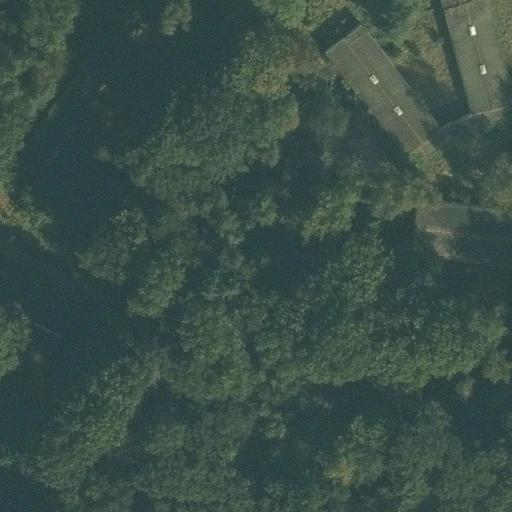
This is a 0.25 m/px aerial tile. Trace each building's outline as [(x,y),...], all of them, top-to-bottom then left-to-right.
[(511,100),(511,97),(486,0),(442,0),(472,111),(511,100)] [(439,128),(359,24),(326,50),(406,153),(417,144),(439,128)] [(110,25),(12,165),(58,196),(155,56),(110,25)] [(511,100),(472,111),(470,112),(439,128),(417,144),(426,155),(447,138),(475,124),(511,114),(511,160),(505,210),(511,210),(511,100)] [(511,210),(505,210),(417,199),(410,249),(511,262),(511,210)] [(296,207),(268,204),(265,230),(292,234),(296,207)] [(61,333),(35,321),(28,336),(18,331),(11,345),(48,362),(61,333)] [(31,445),(0,478),(0,511),(26,511),(62,474),(31,445)]
